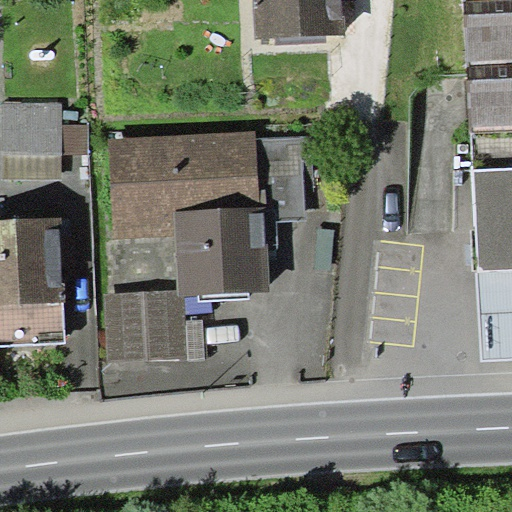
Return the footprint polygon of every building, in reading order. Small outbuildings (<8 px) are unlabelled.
[(344,0),(253,0),(255,39),(276,38),(326,36),(345,35),(344,0)] [(511,0),(466,0),(479,271),(511,269),(511,0)] [(326,43),(326,36),(276,38),(276,45),(326,43)] [(4,153),(4,178),(63,179),(63,154),(63,125),(63,103),(2,103),(2,153),(4,153)] [(88,125),(63,125),(63,154),(88,154),(88,125)] [(248,292),(269,291),(267,244),(265,206),(262,206),(258,138),(257,131),(110,138),(115,238),(176,235),(179,290),(179,295),(185,295),(199,295),(248,292)] [(311,159),(310,136),(258,138),(262,206),(265,206),(267,244),(277,244),(276,220),(305,219),(302,160),(311,159)] [(0,346),(66,343),(59,216),(0,219),(0,346)] [(511,269),(479,271),(476,271),(482,361),(511,359),(511,269)] [(186,321),(185,295),(179,295),(179,290),(105,292),(107,361),(187,358),(186,321)] [(248,297),(248,292),(199,295),(199,300),(248,297)] [(202,320),(186,321),(187,358),(203,358),(202,320)]
